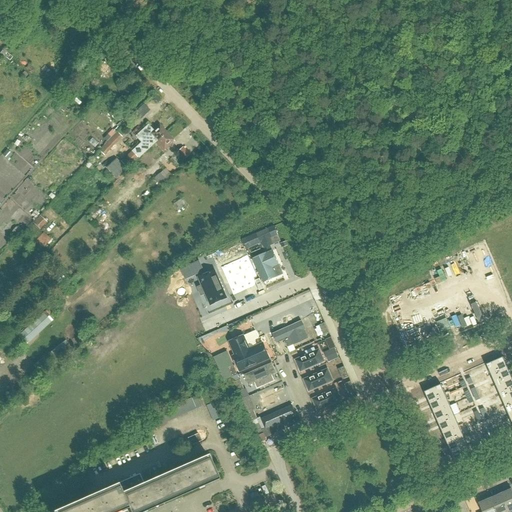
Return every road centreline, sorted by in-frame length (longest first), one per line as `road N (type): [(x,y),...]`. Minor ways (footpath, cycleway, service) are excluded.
road 1 (track): [(204,130),(295,224),(331,305)]
road 2 (track): [(80,0),(204,130)]
road 3 (track): [(312,10),(204,130)]
road 4 (residential): [(372,398),(511,336)]
